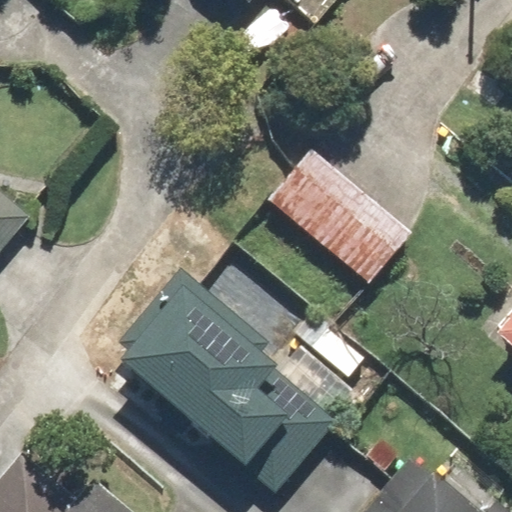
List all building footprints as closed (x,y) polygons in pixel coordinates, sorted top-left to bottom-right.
[(414,230),(324,156),(283,206),(372,280),(414,230)] [(0,250),(33,214),(0,185),(0,250)] [(303,344),(290,358),(192,277),(115,370),(274,501),(363,394),(303,344)] [(511,511),(511,505),(437,441),(376,511),(511,511)] [(142,511),(94,471),(69,500),(25,462),(0,490),(0,511),(142,511)]
